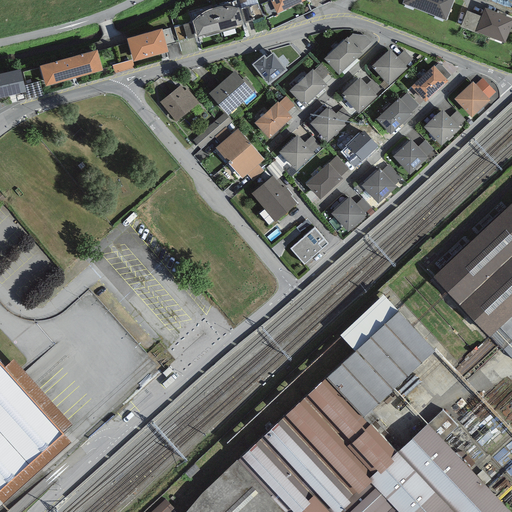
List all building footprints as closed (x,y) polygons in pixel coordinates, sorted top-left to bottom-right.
[(271,0),(277,12),(303,0),(271,0)] [(402,0),(446,18),(452,0),(402,0)] [(236,24),(243,22),(239,6),(238,5),(237,4),(234,4),(231,3),(227,3),(223,3),(220,3),(217,3),(213,5),(209,6),(206,7),(204,9),(202,10),(198,13),(196,15),(194,17),(193,19),(197,35),(204,33),(205,35),(236,27),(236,24)] [(480,13),(474,29),(505,41),(511,23),(511,16),(484,6),(481,13),(480,13)] [(474,29),(480,13),(467,8),(461,24),(474,29)] [(126,34),(133,59),(168,49),(162,25),(126,34)] [(347,33),(324,55),(339,71),(362,50),(347,33)] [(39,62),(45,84),(103,68),(97,46),(39,62)] [(390,47),(371,64),(389,82),(407,65),(390,47)] [(252,62),(268,82),(287,67),(273,49),(266,55),(264,52),(252,62)] [(434,63),(411,84),(425,100),(448,79),(434,63)] [(20,65),(0,69),(0,95),(26,89),(20,65)] [(312,67),(289,89),(304,104),(327,83),(312,67)] [(209,90),(228,112),(254,90),(234,68),(209,90)] [(347,93),(344,96),(358,111),(377,94),(360,75),(344,89),(347,93)] [(473,79),(454,96),(471,115),(490,98),(473,79)] [(180,83),(160,100),(176,120),(199,101),(187,86),(184,89),(180,83)] [(26,99),(42,99),(42,86),(27,86),(26,99)] [(399,96),(376,117),(390,132),(413,111),(399,96)] [(278,99),(254,121),(269,136),(292,115),(278,99)] [(329,104),(310,121),(327,140),(346,123),(329,104)] [(443,107),(423,125),(441,143),(460,125),(443,107)] [(233,120),(225,111),(193,139),(201,148),(233,120)] [(238,126),(215,146),(242,176),(264,157),(238,126)] [(297,132),(279,150),(296,168),(315,151),(297,132)] [(411,137),(393,153),(409,172),(428,155),(411,137)] [(328,160),(305,181),(320,197),(343,176),(328,160)] [(379,166),(361,183),(378,201),(396,184),(379,166)] [(273,173),(251,191),(275,219),(297,201),(291,193),(292,192),(285,183),(283,185),(273,173)] [(349,194),(331,211),(347,229),(366,212),(349,194)] [(511,198),(433,272),(511,356),(511,198)] [(314,225),(290,246),(304,262),(328,241),(314,225)] [(435,346),(399,306),(204,488),(182,511),(511,511),(511,510),(427,420),(391,452),(359,418),(435,346)] [(0,500),(70,438),(66,434),(0,359),(0,500)] [(168,511),(172,509),(168,503),(156,511),(168,511)]
